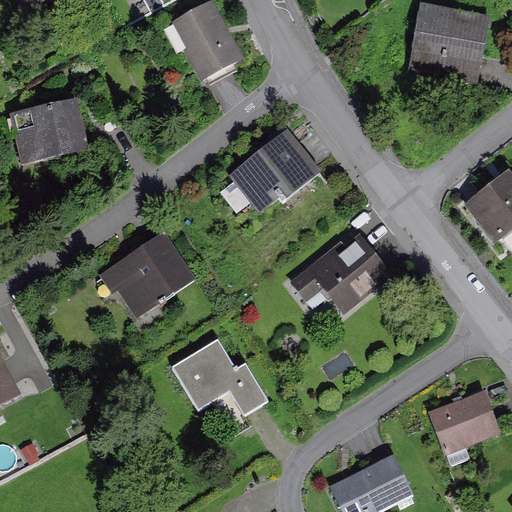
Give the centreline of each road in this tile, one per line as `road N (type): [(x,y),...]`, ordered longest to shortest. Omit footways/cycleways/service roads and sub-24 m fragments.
road 1 (residential): [(306,70),(58,261),(0,295)]
road 2 (residential): [(499,322),(307,451),(294,481),(300,511)]
road 3 (residential): [(406,201),(306,70)]
road 4 (residential): [(499,322),(406,201)]
road 5 (residential): [(406,201),(511,119)]
